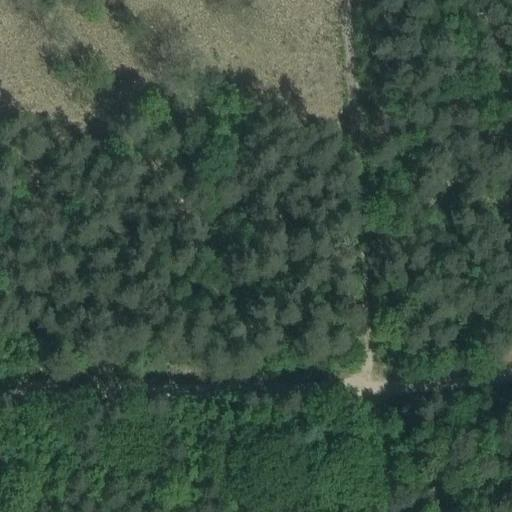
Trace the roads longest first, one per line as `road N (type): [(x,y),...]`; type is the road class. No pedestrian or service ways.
road 1 (track): [(389,511),(348,0)]
road 2 (track): [(0,403),(379,386),(511,371)]
